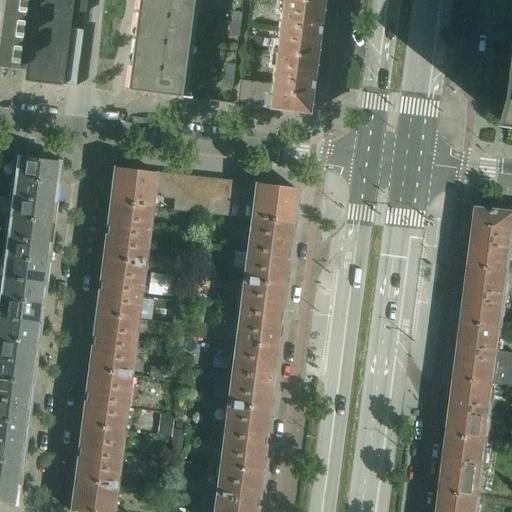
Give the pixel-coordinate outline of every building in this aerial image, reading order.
[(24,0),(2,0),(0,18),(0,67),(15,70),(24,0)] [(67,29),(70,11),(83,13),(85,0),(32,0),(22,82),(74,88),(80,31),(67,29)] [(178,98),(190,0),(135,0),(136,2),(140,2),(139,11),(134,10),(132,28),(137,28),(136,37),(131,36),(129,54),(134,55),(132,63),(128,62),(124,91),(178,98)] [(321,3),(298,0),(280,0),(274,53),(314,58),(321,3)] [(232,12),(230,24),(238,25),(240,13),(232,12)] [(238,25),(230,24),(228,36),(237,37),(238,25)] [(274,53),(270,83),(267,109),(307,114),(314,58),(274,53)] [(225,64),(223,76),(231,77),(233,65),(225,64)] [(231,77),(223,76),(222,88),(230,89),(231,77)] [(235,105),(246,106),(249,82),(238,81),(235,105)] [(260,83),(249,82),(246,106),(256,108),(260,83)] [(268,84),(260,83),(256,108),(267,109),(270,83),(269,83),(268,84)] [(15,158),(13,179),(60,185),(63,164),(15,158)] [(114,169),(110,204),(152,209),(153,194),(156,175),(156,174),(114,169)] [(156,175),(153,194),(161,195),(161,199),(175,200),(178,177),(156,175)] [(175,200),(174,212),(187,213),(192,179),(178,177),(175,200)] [(60,185),(13,179),(10,198),(58,204),(60,185)] [(192,179),(187,213),(200,214),(202,215),(206,180),(192,179)] [(206,180),(202,215),(216,216),(220,182),(206,180)] [(220,182),(216,216),(230,218),(231,206),(234,183),(220,182)] [(255,185),(234,183),(231,206),(245,208),(246,204),(253,205),(255,185)] [(255,185),(253,205),(251,220),(293,225),(297,190),(255,185)] [(58,204),(10,198),(8,218),(55,224),(58,204)] [(152,209),(110,204),(103,259),(144,265),(152,209)] [(507,273),(511,234),(511,215),(481,212),(479,213),(473,264),(472,268),(507,273)] [(55,224),(8,218),(5,239),(53,245),(55,224)] [(293,225),(251,220),(243,281),(285,286),(293,225)] [(53,245),(5,239),(2,259),(50,265),(53,245)] [(50,265),(2,259),(0,277),(0,279),(47,286),(50,265)] [(144,265),(103,259),(96,316),(137,322),(144,265)] [(500,329),(507,273),(472,268),(465,324),(500,329)] [(47,286),(0,279),(0,299),(45,306),(47,286)] [(285,286),(243,281),(235,344),(277,350),(285,286)] [(45,306),(0,299),(0,320),(42,325),(45,306)] [(137,322),(96,316),(89,371),(130,376),(137,322)] [(42,325),(0,320),(0,340),(40,345),(42,325)] [(511,353),(497,351),(500,329),(465,324),(458,380),(493,384),(511,386),(511,353)] [(40,345),(0,340),(0,360),(37,366),(40,345)] [(277,350),(235,344),(227,406),(269,412),(277,350)] [(37,366),(0,360),(0,381),(35,386),(37,366)] [(151,369),(150,379),(164,381),(165,370),(151,369)] [(130,376),(89,371),(82,427),(123,432),(130,376)] [(486,440),(493,384),(458,380),(451,435),(486,440)] [(35,386),(0,381),(0,402),(32,406),(35,386)] [(32,406),(0,402),(0,422),(29,426),(32,406)] [(269,412),(227,406),(219,468),(261,473),(269,412)] [(160,416),(158,428),(174,430),(175,417),(160,416)] [(29,426),(0,422),(0,442),(27,446),(29,426)] [(123,432),(82,427),(74,483),(116,488),(123,432)] [(172,439),(172,444),(183,445),(184,432),(173,431),(172,439)] [(486,440),(451,435),(444,490),(479,495),(486,440)] [(27,446),(0,442),(0,462),(24,466),(27,446)] [(24,466),(0,462),(0,483),(22,486),(24,466)] [(261,473),(219,468),(215,500),(257,505),(261,473)] [(22,486),(0,483),(0,504),(19,507),(22,486)] [(112,511),(116,488),(74,483),(70,511),(112,511)] [(476,511),(479,495),(444,490),(441,511),(476,511)] [(256,511),(257,505),(215,500),(203,498),(200,511),(256,511)]
